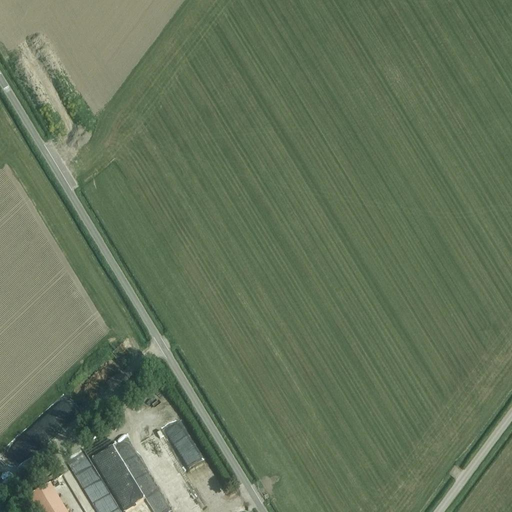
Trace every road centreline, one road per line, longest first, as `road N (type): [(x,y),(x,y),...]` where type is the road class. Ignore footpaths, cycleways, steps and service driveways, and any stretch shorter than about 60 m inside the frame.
road 1 (unclassified): [(264,511),(0,80)]
road 2 (track): [(16,476),(175,335)]
road 3 (unclassified): [(440,511),(511,415)]
